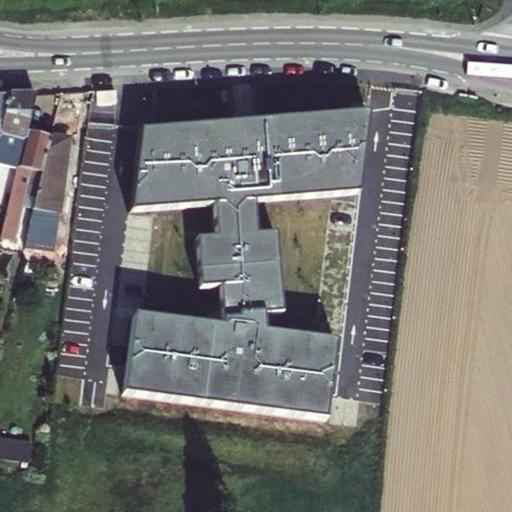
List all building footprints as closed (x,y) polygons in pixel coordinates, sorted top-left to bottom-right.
[(0,166),(17,171),(27,132),(36,95),(9,97),(0,130),(0,166)] [(0,96),(0,130),(9,97),(0,96)] [(367,114),(138,133),(128,215),(155,214),(212,211),(213,243),(193,244),(195,294),(215,293),(220,332),(132,316),(127,356),(122,396),(325,422),(330,382),(335,342),(263,333),(261,317),(280,315),(273,235),(254,236),(252,204),(357,196),(367,114)] [(27,132),(17,171),(1,237),(10,239),(26,182),(39,186),(50,139),(27,132)] [(39,186),(27,241),(53,245),(68,138),(51,136),(50,139),(39,186)] [(279,204),(278,221),(297,222),(298,205),(279,204)] [(27,443),(0,441),(0,459),(26,462),(27,443)]
